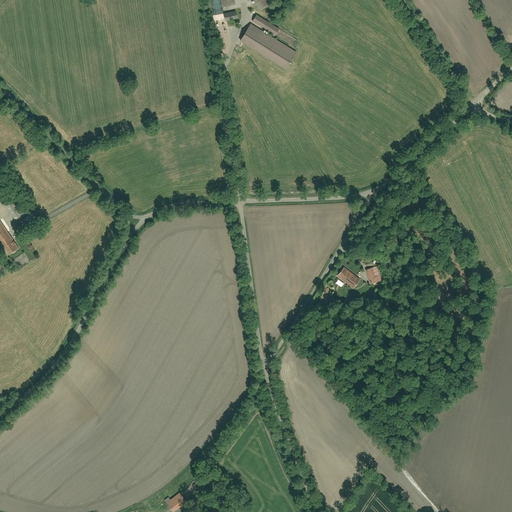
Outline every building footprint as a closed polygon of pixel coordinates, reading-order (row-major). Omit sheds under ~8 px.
[(265,0),(252,0),(258,11),(268,5),(265,0)] [(235,11),(223,13),(225,21),(237,18),(235,11)] [(277,28),(255,14),(251,21),(273,35),(277,28)] [(295,52),(250,24),(239,41),(285,69),(295,52)] [(16,192),(2,202),(17,224),(32,214),(16,192)] [(0,222),(0,243),(8,254),(17,248),(0,222)] [(376,266),(365,270),(368,280),(380,277),(376,266)] [(360,280),(344,267),(337,276),(353,289),(360,280)] [(170,499),(166,502),(173,511),(186,501),(179,492),(170,499)]
